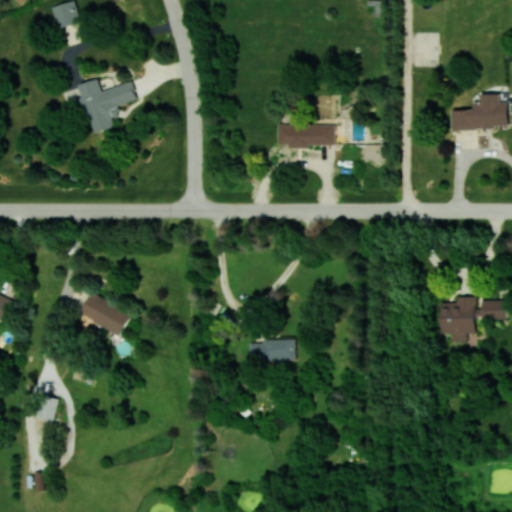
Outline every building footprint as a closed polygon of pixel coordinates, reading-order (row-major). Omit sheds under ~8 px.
[(82,21),(75,0),(71,0),(53,6),(60,28),(82,21)] [(133,80),(103,89),(100,77),(80,83),(95,132),(117,126),(114,116),(123,113),(120,103),(138,98),(133,80)] [(511,126),(510,100),(502,100),(501,92),(481,93),(482,101),(474,101),(475,108),(453,109),(453,128),(511,126)] [(336,145),(337,124),(280,123),(279,144),(336,145)] [(0,319),(1,320),(12,296),(0,290),(0,319)] [(508,299),(482,299),(482,307),(477,307),(477,295),(457,295),(457,301),(443,301),(442,332),(451,332),(451,340),(467,341),(467,332),(478,332),(478,318),(508,318),(508,299)] [(133,313),(91,296),(83,315),(125,333),(133,313)] [(297,339),(252,339),(252,359),(297,359),(297,339)] [(54,420),(60,400),(47,397),(42,417),(54,420)]
